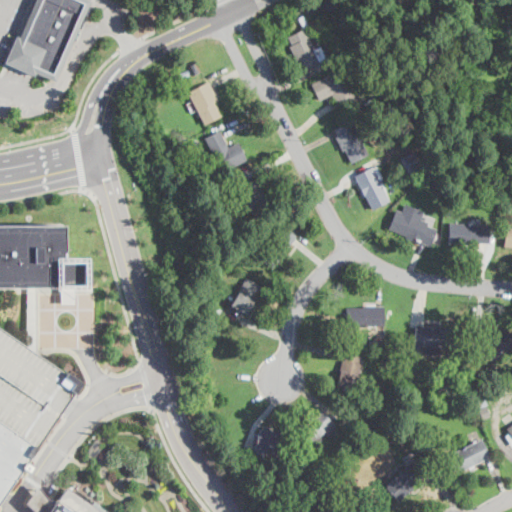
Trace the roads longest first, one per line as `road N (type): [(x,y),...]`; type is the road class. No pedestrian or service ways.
road 1 (residential): [(229,511),(175,432),(101,167)]
road 2 (residential): [(511,289),(406,278),(360,254),(325,208),(270,95)]
road 3 (residential): [(281,378),(303,296),(348,243)]
road 4 (tertiary): [(255,0),(139,53)]
road 5 (tertiary): [(139,53),(106,78),(67,150)]
